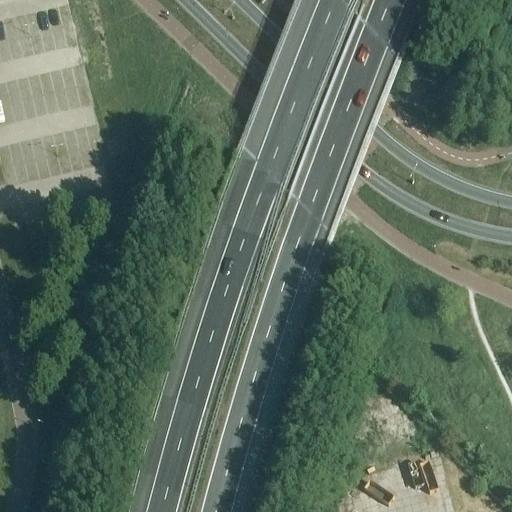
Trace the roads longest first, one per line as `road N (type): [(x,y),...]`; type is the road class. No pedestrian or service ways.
road 1 (motorway): [(216,511),(307,213),(389,0)]
road 2 (motorway): [(333,0),(267,174),(163,511)]
road 3 (tertiary): [(184,0),(377,186),(415,209),(511,238)]
road 4 (tertiary): [(511,201),(438,177),(386,139),(241,0)]
